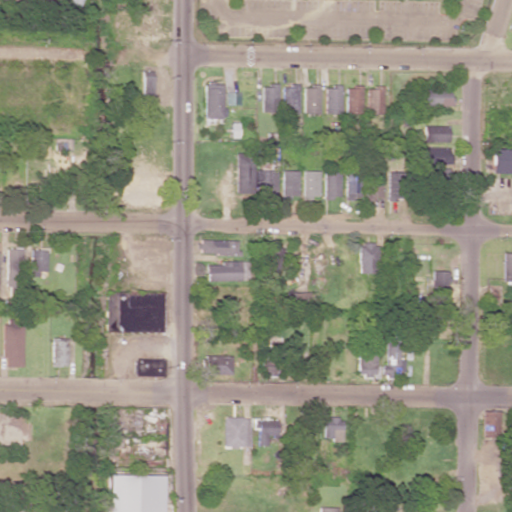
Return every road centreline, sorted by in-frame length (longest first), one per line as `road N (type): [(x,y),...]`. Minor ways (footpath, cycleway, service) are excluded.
road 1 (residential): [(503,0),(492,36),(468,64),(465,511)]
road 2 (residential): [(511,402),(0,390)]
road 3 (residential): [(511,226),(0,221)]
road 4 (tertiary): [(183,56),(184,511)]
road 5 (residential): [(511,64),(183,56)]
road 6 (residential): [(462,0),(444,20),(424,24),(258,26),(220,17),(217,0)]
